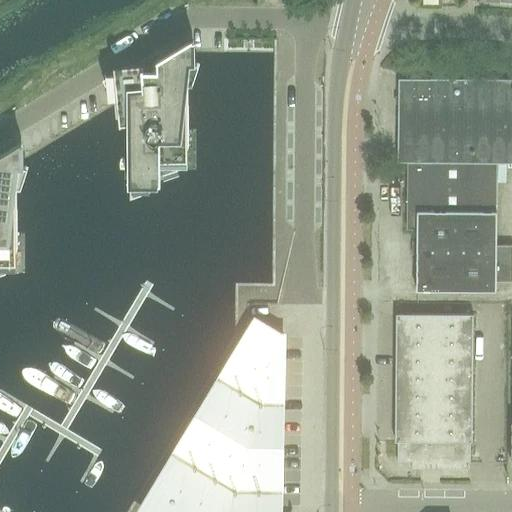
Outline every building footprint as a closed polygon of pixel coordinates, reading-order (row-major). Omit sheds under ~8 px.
[(132,124),(132,195),(134,195),(134,180),(160,180),(160,177),(162,177),(162,163),(188,162),(188,160),(189,160),(188,59),(193,61),(194,61),(194,52),(194,38),(158,60),(158,61),(159,61),(159,70),(145,69),(144,65),(145,65),(145,63),(115,66),(118,103),(121,126),(122,126),(122,125),(132,124)] [(398,160),(398,162),(407,162),(407,171),(498,171),(498,163),(511,163),(511,79),(398,78),(398,160)] [(0,265),(16,266),(16,263),(17,263),(16,163),(23,165),(22,160),(22,142),(0,155),(0,265)] [(407,171),(407,229),(417,229),(417,291),(497,291),(497,282),(511,281),(511,245),(497,246),(498,171),(407,171)] [(473,315),(398,314),(397,314),(395,441),(398,441),(398,462),(470,463),(470,442),(472,442),(473,315)] [(249,340),(247,338),(142,511),(291,511),(292,509),(291,509),(290,511),(277,511),(281,337),(270,337),(261,351),(247,344),(249,340)]
